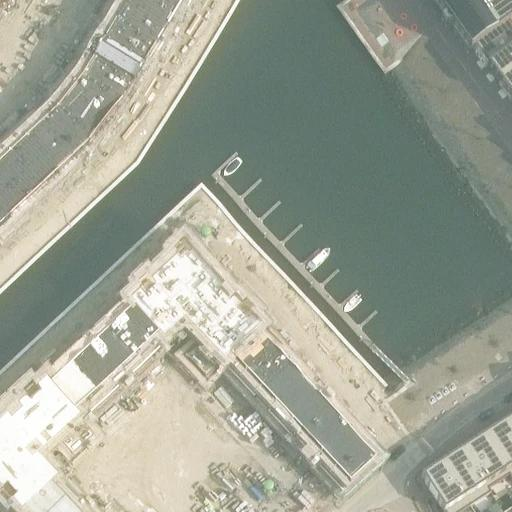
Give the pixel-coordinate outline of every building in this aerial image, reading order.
[(38,0),(35,6),(55,18),(66,0),(38,0)] [(150,0),(131,0),(126,10),(167,35),(178,17),(150,0)] [(150,0),(178,17),(187,0),(150,0)] [(511,0),(438,0),(456,25),(451,28),(470,55),(474,52),(511,24),(511,0)] [(35,6),(25,21),(45,35),(55,18),(35,6)] [(126,10),(114,29),(155,54),(167,35),(126,10)] [(25,21),(16,37),(35,51),(45,35),(25,21)] [(511,24),(474,52),(486,70),(511,51),(511,24)] [(114,29),(103,47),(144,72),(155,54),(114,29)] [(16,37),(6,53),(25,68),(35,51),(16,37)] [(103,47),(92,65),(133,90),(144,72),(103,47)] [(511,51),(486,70),(499,88),(511,78),(511,51)] [(6,53),(0,58),(0,70),(12,80),(25,68),(6,53)] [(92,65),(81,84),(122,109),(133,90),(92,65)] [(0,70),(0,91),(12,80),(0,70)] [(511,78),(499,88),(511,105),(511,78)] [(80,85),(68,101),(105,130),(122,109),(81,84),(80,85)] [(55,117),(88,152),(105,130),(68,101),(67,102),(56,116),(55,117)] [(55,117),(40,131),(72,166),(88,152),(55,117)] [(40,131),(24,146),(57,181),(72,166),(40,131)] [(24,146),(8,161),(41,196),(57,181),(24,146)] [(215,174),(214,178),(222,186),(253,157),(244,147),(233,157),(215,174)] [(253,157),(222,186),(229,194),(233,194),(251,177),(262,167),(253,157)] [(0,168),(0,184),(25,211),(41,196),(8,161),(7,162),(0,168)] [(234,196),(234,199),(241,207),(273,178),(264,168),(253,179),(234,196)] [(273,178),(241,207),(249,215),(252,215),(271,198),(282,188),(273,178)] [(0,184),(0,215),(9,226),(25,211),(0,184)] [(254,217),(254,220),(261,228),(293,199),(283,189),(272,200),(254,217)] [(293,199),(261,228),(269,236),(272,236),(291,219),(302,209),(293,199)] [(274,238),(274,241),(281,249),(312,221),(303,211),(292,221),(274,238)] [(0,215),(0,234),(9,226),(0,215)] [(312,221),(281,249),(288,257),(292,257),(308,243),(321,230),(312,221)] [(294,259),(293,263),(301,271),(327,248),(317,237),(294,259)] [(327,248),(301,271),(309,280),(313,280),(329,265),(336,258),(327,248)] [(175,263),(129,306),(164,343),(164,342),(184,324),(202,343),(185,359),(207,382),(222,367),(257,335),(260,332),(233,302),(228,306),(219,297),(224,293),(190,257),(179,267),(175,263)] [(314,282),(314,285),(323,294),(348,271),(338,260),(330,267),(314,282)] [(348,271),(323,294),(331,303),(334,303),(350,288),(358,281),(348,271)] [(336,305),(336,308),(344,317),(370,294),(360,283),(352,290),(336,305)] [(370,294),(344,317),(353,326),(356,326),(372,312),(380,305),(370,294)] [(132,311),(115,327),(148,362),(166,345),(164,342),(164,343),(129,306),(128,307),(132,311)] [(358,328),(358,332),(367,341),(393,318),(382,306),(358,328)] [(115,328),(98,343),(131,378),(148,362),(115,327),(114,327),(115,328)] [(257,335),(222,367),(238,384),(273,351),(257,335)] [(98,343),(82,358),(115,393),(131,378),(98,343)] [(273,351),(238,384),(253,400),(288,367),(273,351)] [(82,358),(66,373),(99,408),(115,393),(82,358)] [(288,367),(253,400),(254,401),(257,397),(270,412),(267,415),(268,416),(303,383),(288,367)] [(66,373),(50,388),(82,423),(99,408),(66,373)] [(175,373),(166,381),(172,387),(180,379),(175,373)] [(166,381),(157,389),(163,395),(172,387),(166,381)] [(303,383),(268,416),(284,433),(319,400),(303,383)] [(6,421),(0,426),(0,494),(16,511),(25,511),(52,487),(58,482),(38,461),(57,443),(73,459),(96,438),(82,423),(50,388),(46,384),(16,412),(20,416),(11,425),(6,421)] [(213,391),(208,396),(216,405),(222,400),(213,391)] [(222,400),(216,405),(224,414),(230,408),(222,400)] [(319,400),(284,433),(299,449),(334,416),(319,400)] [(142,404),(133,412),(138,418),(147,410),(142,404)] [(133,412),(124,420),(129,426),(138,418),(133,412)] [(334,416),(299,449),(314,465),(348,432),(334,416)] [(511,419),(503,426),(511,438),(511,419)] [(243,422),(237,428),(245,437),(251,431),(243,422)] [(511,438),(503,426),(484,438),(509,478),(511,482),(511,481),(511,438)] [(117,427),(108,435),(114,441),(122,433),(117,427)] [(251,431),(245,437),(253,445),(262,437),(254,428),(251,431)] [(348,432),(314,465),(327,480),(362,447),(348,432)] [(484,438),(463,452),(488,491),(509,478),(484,438)] [(362,447),(327,480),(342,495),(377,463),(362,447)] [(463,452),(442,465),(470,509),(491,495),(488,491),(463,452)] [(274,456),(268,461),(276,470),(282,464),(274,456)] [(90,463),(84,469),(92,478),(98,472),(90,463)] [(282,464),(276,470),(285,479),(290,473),(282,464)] [(442,465),(421,479),(442,511),(464,511),(470,509),(442,465)] [(106,481),(100,486),(108,495),(114,490),(106,481)] [(303,486),(297,492),(305,501),(311,495),(303,486)] [(52,487),(25,511),(55,511),(66,502),(52,487)] [(114,490),(108,495),(117,504),(122,499),(114,490)] [(311,495),(305,501),(313,509),(319,504),(311,495)] [(66,502),(55,511),(87,511),(73,496),(66,502)]
